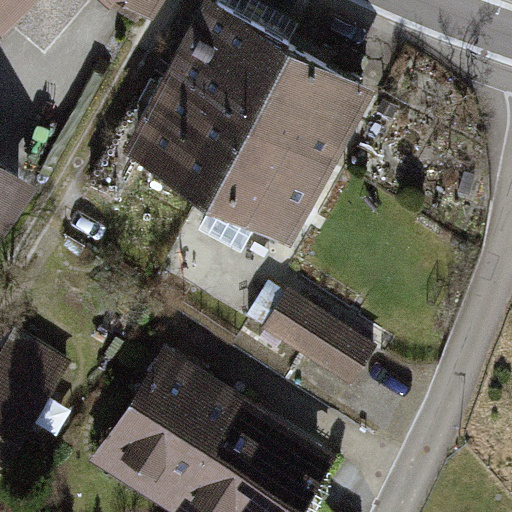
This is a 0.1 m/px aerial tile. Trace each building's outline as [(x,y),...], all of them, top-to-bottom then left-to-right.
[(0,0),(0,43),(9,50),(50,0),(0,0)] [(110,0),(155,27),(170,0),(110,0)] [(288,44),(205,0),(162,82),(245,126),(288,44)] [(374,88),(288,44),(245,126),(330,171),(374,88)] [(245,126),(162,82),(123,156),(206,199),(245,126)] [(330,171),(245,126),(206,199),(291,244),(330,171)] [(0,244),(42,185),(0,155),(0,244)] [(357,376),(384,334),(295,277),(268,320),(357,376)] [(0,466),(73,362),(19,325),(0,351),(0,466)] [(179,511),(251,403),(167,349),(93,462),(169,511),(179,511)] [(301,511),(336,459),(251,403),(179,511),(301,511)]
